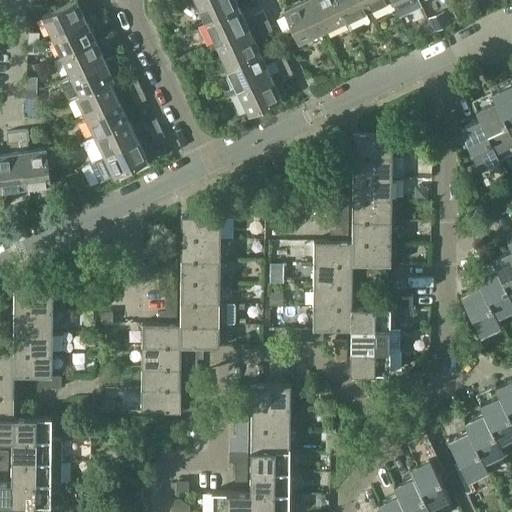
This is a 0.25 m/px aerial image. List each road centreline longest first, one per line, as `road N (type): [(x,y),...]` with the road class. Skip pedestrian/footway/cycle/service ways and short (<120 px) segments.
road 1 (residential): [(164,511),(165,466),(222,448),(223,366),(235,354),(313,354),(391,431)]
road 2 (residential): [(428,64),(203,168)]
road 3 (residential): [(203,168),(0,259)]
road 4 (residential): [(428,64),(448,101),(446,244)]
road 5 (residential): [(203,168),(134,21),(133,0)]
road 6 (residential): [(446,244),(443,374),(424,413)]
road 7 (residential): [(0,121),(16,118),(20,0)]
